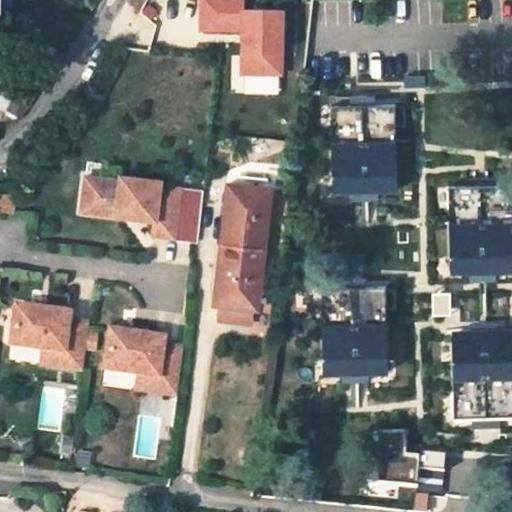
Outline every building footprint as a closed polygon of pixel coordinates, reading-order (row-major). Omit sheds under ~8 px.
[(243,6),(243,0),(197,0),(198,31),(236,32),(236,73),(283,73),(283,6),(243,6)] [(62,54),(45,43),(18,85),(21,88),(36,96),(62,54)] [(21,88),(8,110),(22,119),(36,96),(21,88)] [(372,197),(372,190),(400,190),(398,103),(370,103),(370,94),(361,94),(361,103),(333,104),(335,191),(363,190),(363,197),(372,197)] [(82,175),(78,209),(114,214),(115,210),(125,211),(125,215),(152,218),(151,233),(172,235),(177,186),(157,184),(158,178),(118,174),(118,179),(82,175)] [(216,304),(258,309),(272,188),(229,184),(225,225),(230,225),(226,266),(220,265),(216,304)] [(511,184),(451,185),(452,272),(479,271),(479,280),(489,280),(489,271),(511,270),(511,184)] [(350,285),(323,286),(325,372),(351,372),(351,380),(361,380),(360,371),(389,371),(387,284),(359,285),(359,276),(350,276),(350,285)] [(451,292),(442,292),(442,306),(451,306),(451,292)] [(17,304),(12,344),(46,348),(66,350),(64,365),(84,368),(90,321),(70,319),(71,311),(17,304)] [(480,335),(453,335),(453,423),(511,422),(511,334),(489,335),(489,327),(480,327),(480,335)] [(109,329),(104,369),(138,373),(158,375),(156,390),(177,393),(183,346),(163,344),(164,336),(109,329)] [(44,363),(64,365),(66,350),(46,348),(44,363)] [(136,388),(156,390),(158,375),(138,373),(136,388)] [(406,431),(378,431),(378,483),(417,487),(420,455),(407,454),(406,431)] [(511,461),(502,461),(498,496),(511,497),(511,461)]
